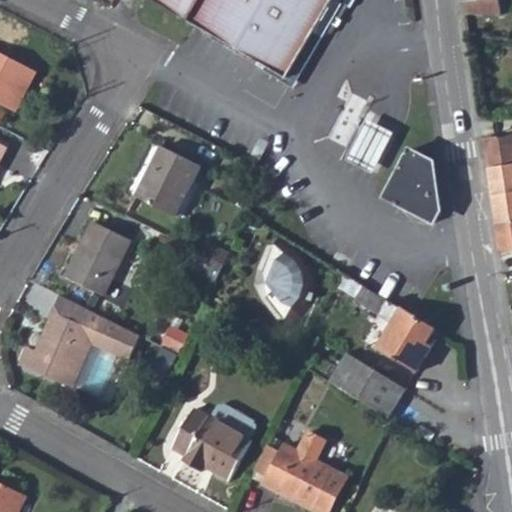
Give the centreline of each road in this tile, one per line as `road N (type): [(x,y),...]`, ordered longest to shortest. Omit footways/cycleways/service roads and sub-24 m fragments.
road 1 (secondary): [(434,0),(511,478)]
road 2 (residential): [(0,290),(122,81),(110,38),(45,0)]
road 3 (residential): [(182,511),(0,407)]
